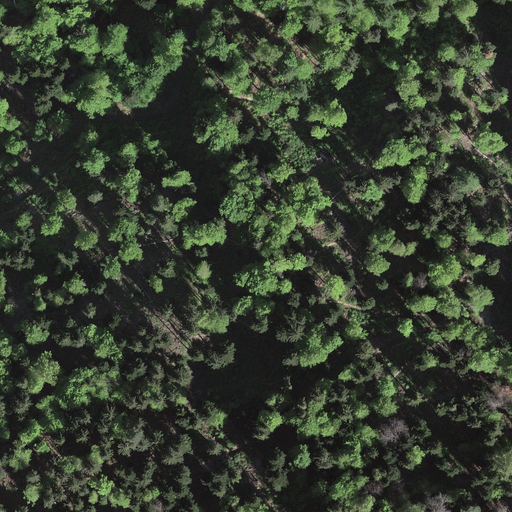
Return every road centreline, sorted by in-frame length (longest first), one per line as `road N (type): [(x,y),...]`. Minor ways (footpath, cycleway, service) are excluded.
road 1 (track): [(48,511),(71,485),(127,454),(211,458),(285,429),(358,354),(466,317),(511,328)]
road 2 (track): [(203,0),(190,19),(176,93),(158,114),(72,120),(44,152),(0,175)]
road 3 (track): [(96,113),(0,213)]
